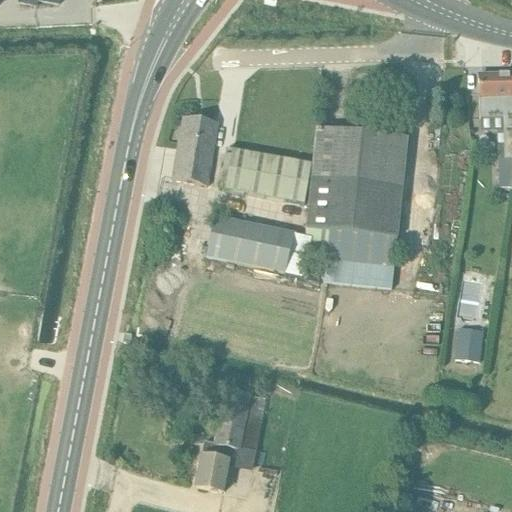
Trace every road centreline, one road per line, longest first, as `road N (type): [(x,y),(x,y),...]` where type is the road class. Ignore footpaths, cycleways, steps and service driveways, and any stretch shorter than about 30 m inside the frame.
road 1 (secondary): [(64,511),(139,90)]
road 2 (unclassified): [(236,56),(388,50),(441,16)]
